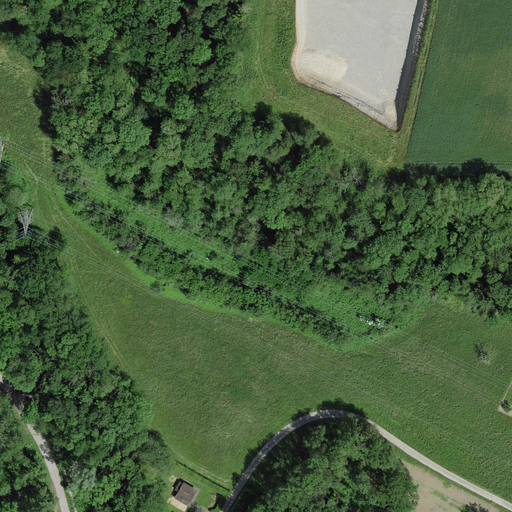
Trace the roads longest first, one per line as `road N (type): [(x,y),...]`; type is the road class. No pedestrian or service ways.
road 1 (unclassified): [(511,507),(366,422),(328,413),(274,440),(223,511)]
road 2 (unclassified): [(0,377),(49,460),(65,511)]
